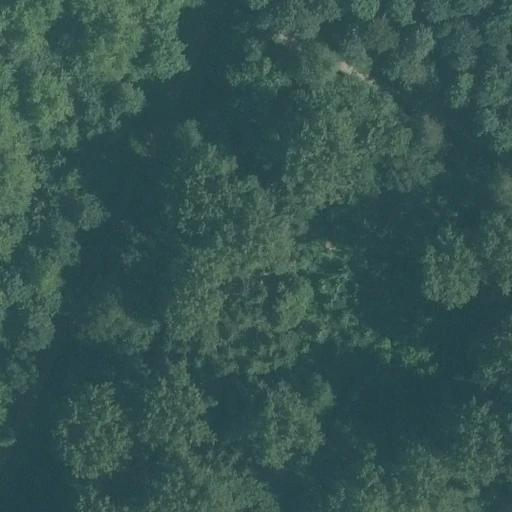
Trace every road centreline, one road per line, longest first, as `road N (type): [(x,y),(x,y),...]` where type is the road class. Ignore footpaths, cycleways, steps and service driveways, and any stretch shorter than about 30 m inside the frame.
road 1 (track): [(0,456),(214,0)]
road 2 (track): [(219,0),(511,168)]
